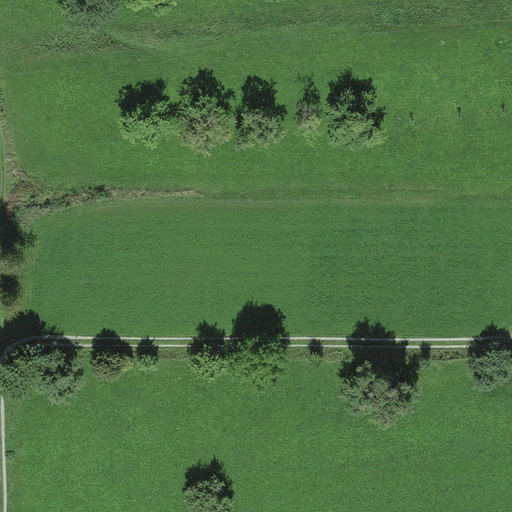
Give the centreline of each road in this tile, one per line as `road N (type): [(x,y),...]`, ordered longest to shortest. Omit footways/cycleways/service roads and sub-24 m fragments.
road 1 (track): [(1,371),(8,356),(49,342),(511,336)]
road 2 (track): [(3,511),(1,371)]
